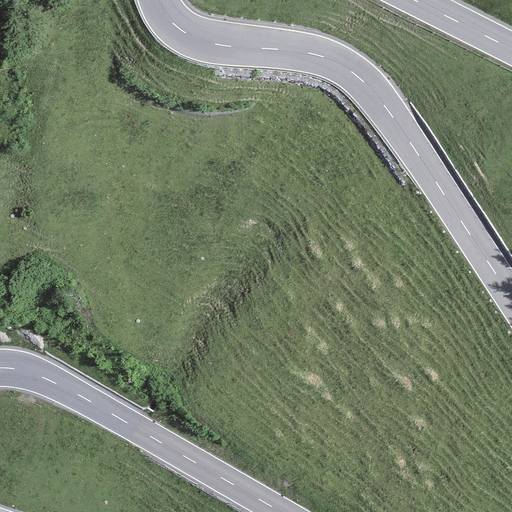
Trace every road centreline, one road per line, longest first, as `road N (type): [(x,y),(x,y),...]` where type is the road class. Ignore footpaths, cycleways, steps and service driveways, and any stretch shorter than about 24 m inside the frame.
road 1 (secondary): [(511,301),(432,175),(353,74),(308,53),(205,43),(178,29),(159,0)]
road 2 (secondary): [(0,369),(47,380),(280,511)]
